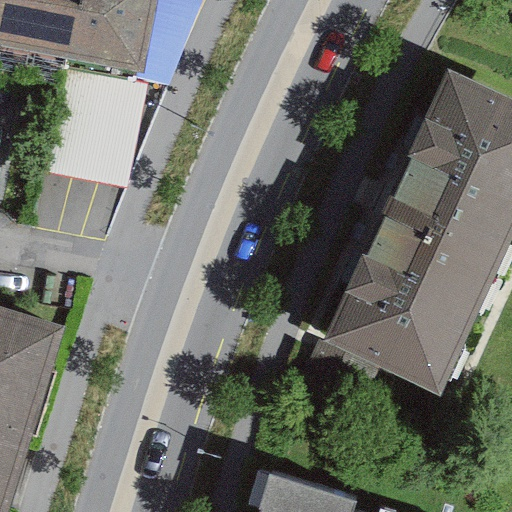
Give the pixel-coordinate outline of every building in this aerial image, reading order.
[(154,0),(0,0),(0,51),(68,63),(140,76),(154,0)] [(119,195),(140,76),(68,63),(46,182),(119,195)] [(436,396),(511,229),(511,104),(457,80),(335,349),(436,396)] [(0,499),(51,332),(0,316),(0,499)] [(360,498),(275,473),(263,511),(358,511),(356,511),(360,498)]
